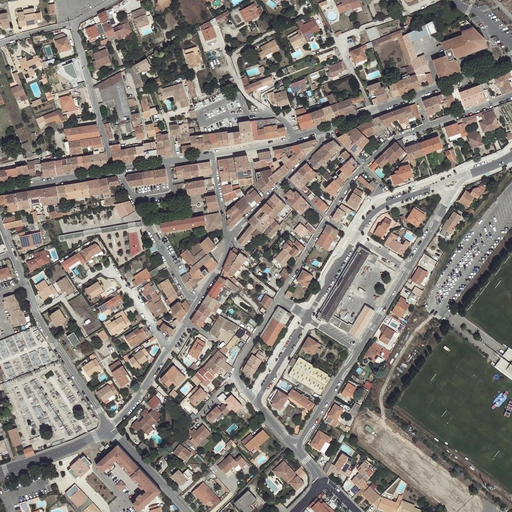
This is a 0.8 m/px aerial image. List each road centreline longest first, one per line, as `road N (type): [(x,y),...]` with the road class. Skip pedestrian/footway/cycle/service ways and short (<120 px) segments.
road 1 (residential): [(436,185),(372,213),(306,315)]
road 2 (residential): [(358,349),(446,205)]
road 3 (unclassified): [(107,428),(25,287)]
road 4 (residential): [(117,171),(194,307)]
road 5 (residential): [(362,166),(278,297)]
road 6 (residential): [(275,30),(233,59),(246,95),(283,120),(293,139)]
road 7 (residential): [(113,171),(71,24)]
road 8 (tertiary): [(107,428),(194,307)]
road 9 (residential): [(370,110),(341,43),(402,14)]
road 10 (residential): [(278,297),(235,371),(260,406)]
